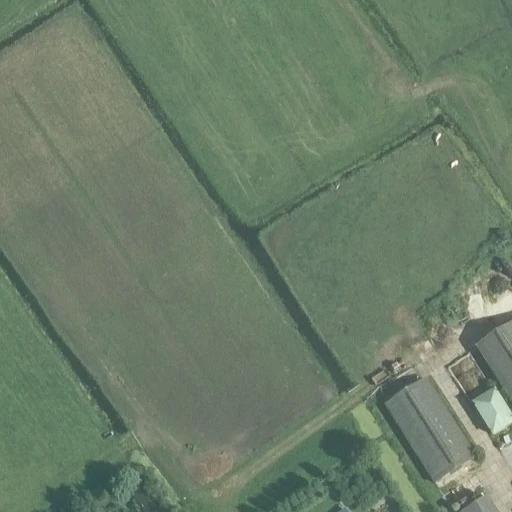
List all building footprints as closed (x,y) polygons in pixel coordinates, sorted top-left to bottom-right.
[(511,326),(476,348),(511,405),(511,326)] [(427,381),(386,407),(435,484),(476,459),(427,381)] [(474,402),(492,436),(511,426),(511,415),(499,389),(474,402)] [(161,511),(147,489),(136,496),(146,511),(161,511)] [(500,511),(491,496),(464,511),(500,511)]
